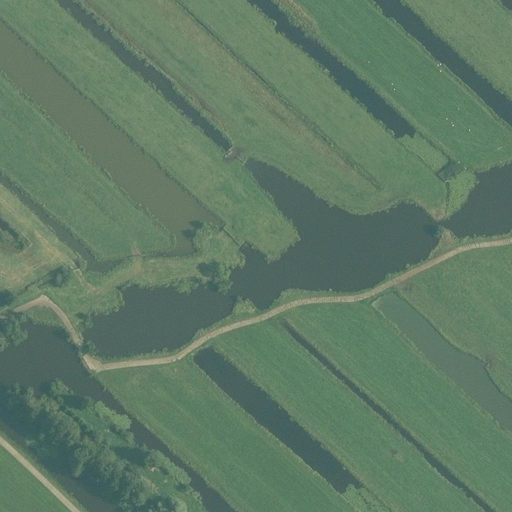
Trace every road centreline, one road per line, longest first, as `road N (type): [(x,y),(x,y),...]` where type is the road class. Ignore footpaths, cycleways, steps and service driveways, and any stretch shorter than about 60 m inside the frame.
road 1 (track): [(511,241),(453,252),(355,299),(289,306),(205,338),(178,358),(113,366),(95,367),(44,298)]
road 2 (track): [(142,270),(207,267),(240,235),(246,211),(232,158),(248,143),(289,149),(371,199),(407,178),(433,185),(511,149)]
road 3 (track): [(59,312),(75,312),(142,270),(129,218)]
